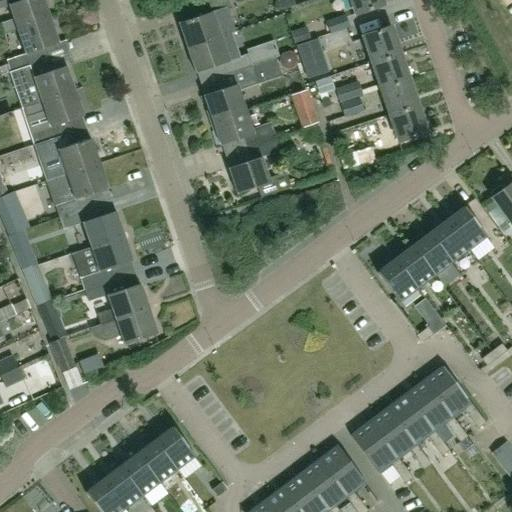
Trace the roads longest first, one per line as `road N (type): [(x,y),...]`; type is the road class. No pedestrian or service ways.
road 1 (residential): [(154,372),(241,488),(415,358),(329,243)]
road 2 (residential): [(214,328),(104,0)]
road 3 (residential): [(0,486),(154,372)]
road 4 (residential): [(329,243),(468,140)]
road 5 (residential): [(416,0),(468,140)]
road 6 (residential): [(214,328),(329,243)]
